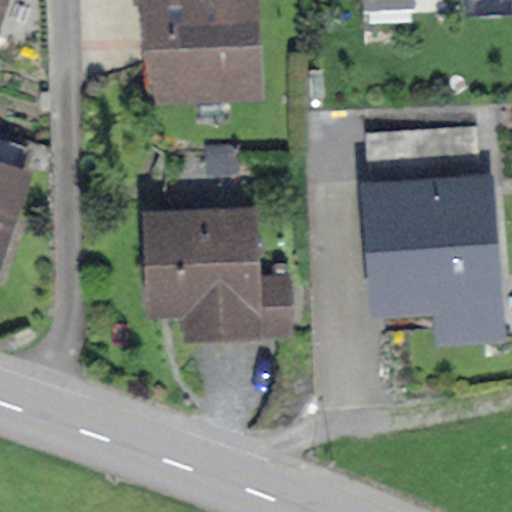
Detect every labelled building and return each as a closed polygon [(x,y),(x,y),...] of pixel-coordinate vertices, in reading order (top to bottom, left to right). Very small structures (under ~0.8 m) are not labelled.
[(0,0),(0,29),(10,0),(0,0)] [(262,8),(150,12),(153,115),(265,110),(262,8)] [(0,240),(19,179),(0,173),(0,240)] [(481,189),(370,200),(380,308),(428,303),(432,338),(495,332),(481,189)] [(259,223),(142,228),(147,349),(295,343),(293,295),(262,297),(259,223)]
